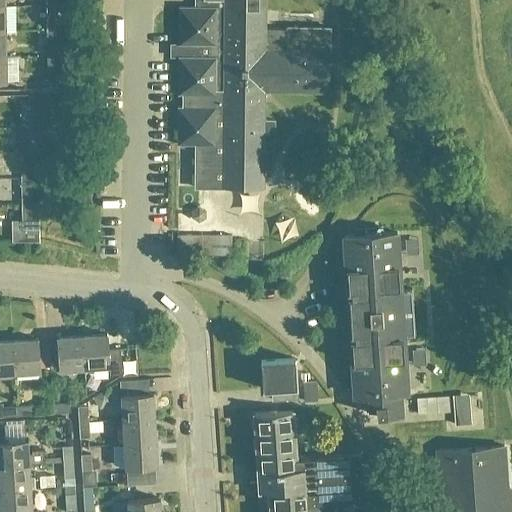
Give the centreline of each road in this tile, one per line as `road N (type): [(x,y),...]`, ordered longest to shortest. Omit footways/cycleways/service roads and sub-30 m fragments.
road 1 (residential): [(136,291),(137,0)]
road 2 (residential): [(205,511),(190,328),(175,306),(136,291)]
road 3 (residential): [(136,291),(0,280)]
